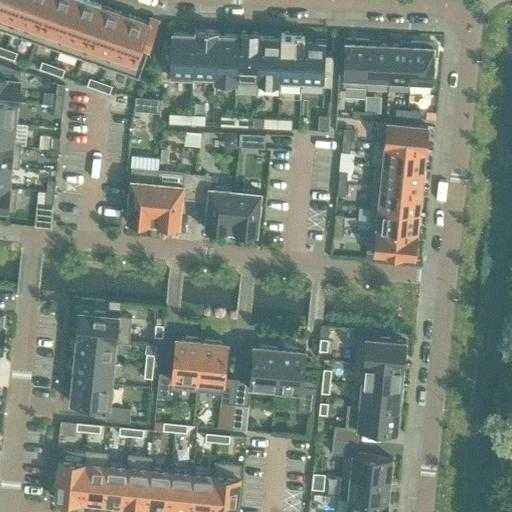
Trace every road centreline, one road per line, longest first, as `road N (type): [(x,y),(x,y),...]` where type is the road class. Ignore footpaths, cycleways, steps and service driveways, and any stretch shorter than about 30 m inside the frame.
road 1 (residential): [(274,0),(440,7),(464,18),(469,38),(446,277)]
road 2 (residential): [(31,251),(33,234),(446,277)]
road 3 (residential): [(31,251),(7,511)]
road 4 (residential): [(446,277),(424,511)]
